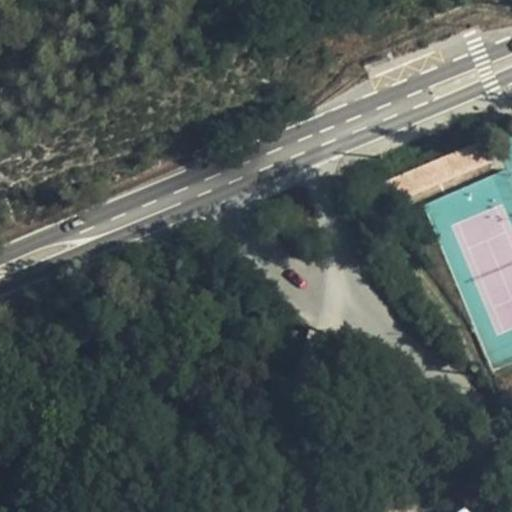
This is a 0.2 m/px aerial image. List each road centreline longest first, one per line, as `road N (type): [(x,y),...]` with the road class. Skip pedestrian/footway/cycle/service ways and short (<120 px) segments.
road 1 (primary): [(297,140),(511,57)]
road 2 (unclassified): [(197,182),(301,298),(360,323)]
road 3 (primary): [(0,272),(197,182)]
road 4 (unclassified): [(360,323),(297,140)]
road 5 (unclassified): [(360,323),(511,442)]
